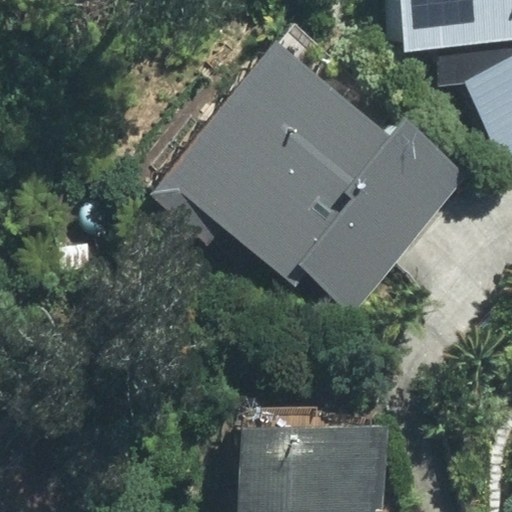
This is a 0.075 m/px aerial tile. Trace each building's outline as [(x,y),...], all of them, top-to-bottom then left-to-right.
[(511,0),(349,0),(352,49),(479,41),(477,26),(511,23),(511,0)] [(385,107),(257,7),(108,199),(174,251),(188,233),(252,283),(269,261),(336,313),(435,185),(366,132),(385,107)] [(511,141),(511,36),(431,93),(480,164),(511,141)] [(363,511),(365,431),(185,427),(182,511),(363,511)] [(511,511),(511,437),(507,437),(502,511),(511,511)]
